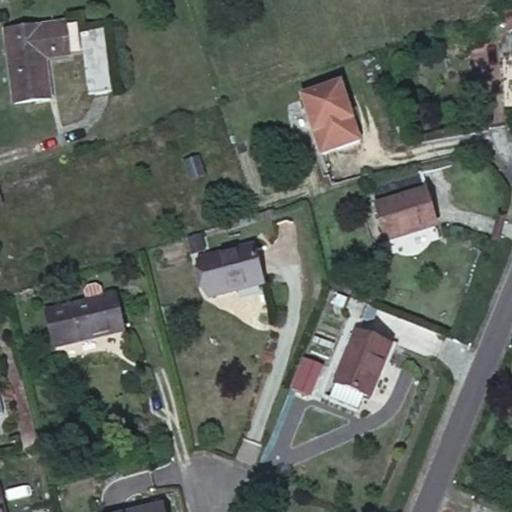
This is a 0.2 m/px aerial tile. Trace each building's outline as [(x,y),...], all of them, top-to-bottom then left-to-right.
[(511,29),(503,32),(507,52),(511,50),(511,29)] [(10,108),(47,106),(45,69),(64,67),(61,30),(4,34),(10,108)] [(87,39),(91,99),(118,98),(113,37),(87,39)] [(299,111),(315,168),(354,157),(341,114),(335,116),(331,102),(299,111)] [(22,180),(0,186),(0,201),(2,209),(29,201),(22,180)] [(381,250),(434,237),(427,202),(372,215),(381,250)] [(258,257),(204,270),(212,306),(265,294),(258,257)] [(123,327),(115,293),(70,305),(46,310),(55,344),(78,338),(123,327)] [(354,338),(332,390),(362,403),(369,405),(388,354),(354,338)] [(312,400),(324,368),(303,360),(291,391),(312,400)] [(362,403),(332,390),(328,402),(357,415),(362,403)]
